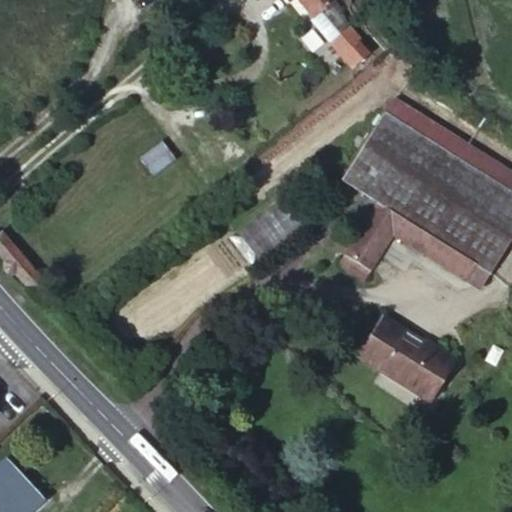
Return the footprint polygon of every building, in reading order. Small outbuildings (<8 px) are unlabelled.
[(299,0),(310,14),(314,10),(327,0),(299,0)] [(347,18),(333,0),(327,0),(314,10),(330,31),(347,18)] [(344,47),(361,35),(347,18),(330,31),(344,47)] [(341,174),(378,196),(479,260),(492,269),(511,235),(511,187),(383,106),(341,174)] [(479,260),(378,196),(337,260),(365,276),(396,230),(468,277),(479,260)] [(0,254),(8,263),(3,268),(13,278),(18,274),(30,288),(43,288),(49,285),(3,234),(0,236),(0,254)] [(385,317),(361,356),(428,398),(454,354),(435,342),(431,347),(385,317)] [(0,490),(4,487),(24,510),(41,495),(4,454),(0,457),(0,490)] [(4,487),(0,490),(0,503),(7,511),(21,511),(24,510),(4,487)]
